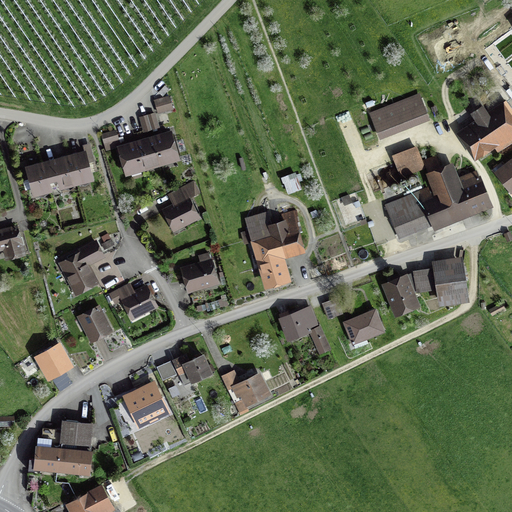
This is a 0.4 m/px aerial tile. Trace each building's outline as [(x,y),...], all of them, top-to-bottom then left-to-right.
[(158,92),(162,96),(169,89),(165,85),(158,92)] [(463,135),(476,154),(496,141),(501,149),(511,141),(511,97),(503,103),(506,107),(490,118),(483,107),(484,107),(477,94),(466,101),(472,114),(473,114),(480,124),(463,135)] [(155,100),(158,112),(173,108),(169,96),(155,100)] [(378,132),(425,113),(419,97),(372,115),(378,132)] [(103,134),(105,142),(117,138),(115,131),(103,134)] [(154,138),(161,163),(177,158),(170,133),(154,138)] [(136,143),(143,168),(143,167),(160,162),(161,163),(154,138),(154,139),(148,141),(148,139),(141,141),(142,142),(137,144),(136,143)] [(120,148),(127,172),(143,168),(136,143),(120,148)] [(394,158),(400,175),(424,166),(417,149),(394,158)] [(92,179),(84,152),(69,156),(76,183),(92,179)] [(69,156),(54,160),(54,162),(43,164),(48,180),(58,177),(61,187),(76,183),(69,156)] [(436,189),(430,192),(428,189),(386,205),(399,237),(488,201),(476,172),(466,176),(468,181),(472,179),(474,184),(461,189),(452,165),(441,170),(436,156),(424,160),(436,189)] [(511,196),(511,159),(505,165),(502,160),(492,169),(497,175),(498,174),(511,190),(508,192),(511,196)] [(43,163),(27,167),(34,194),(50,190),(48,180),(43,164),(43,163)] [(164,210),(174,229),(198,217),(188,198),(199,193),(193,182),(170,194),(172,197),(176,195),(179,202),(164,210)] [(271,225),(242,234),(244,242),(256,239),(262,262),(260,263),(267,284),(286,278),(280,258),(281,257),(280,254),(303,247),(293,212),(281,215),(283,221),(271,224),(271,225)] [(16,227),(0,231),(0,248),(7,246),(10,257),(23,253),(16,227)] [(103,255),(96,242),(80,250),(81,253),(61,263),(77,293),(97,282),(87,263),(103,255)] [(189,290),(217,282),(211,260),(183,269),(189,290)] [(461,266),(415,273),(417,289),(417,291),(439,287),(441,302),(466,298),(461,266)] [(385,285),(397,313),(417,305),(411,291),(417,289),(415,273),(385,285)] [(115,302),(123,298),(132,317),(156,305),(146,286),(131,294),(126,285),(110,294),(115,302)] [(323,304),(328,318),(342,313),(337,298),(323,304)] [(80,316),(92,340),(110,330),(98,307),(80,316)] [(281,318),(289,338),(309,330),(307,326),(316,323),(310,307),(281,318)] [(345,322),(353,343),(383,331),(375,310),(345,322)] [(320,328),(312,332),(320,351),(330,348),(320,328)] [(37,356),(49,376),(70,364),(58,344),(37,356)] [(186,355),(173,360),(180,374),(188,371),(192,381),(210,372),(203,355),(189,361),(186,355)] [(171,361),(157,367),(163,381),(177,375),(171,361)] [(268,393),(258,374),(238,384),(247,403),(268,393)] [(135,390),(137,393),(127,398),(139,423),(166,410),(154,385),(144,390),(142,386),(135,390)] [(235,403),(241,414),(248,410),(242,400),(235,403)] [(14,416),(0,416),(0,426),(15,426),(14,416)] [(59,448),(57,469),(60,469),(59,473),(64,474),(65,470),(88,473),(90,452),(88,451),(91,423),(64,420),(63,427),(62,441),(61,449),(59,448)] [(35,471),(36,467),(57,469),(59,448),(61,449),(62,441),(63,427),(61,429),(43,427),(42,438),(38,437),(36,459),(29,458),(28,470),(35,471)] [(70,502),(74,511),(99,511),(111,506),(100,486),(70,502)]
